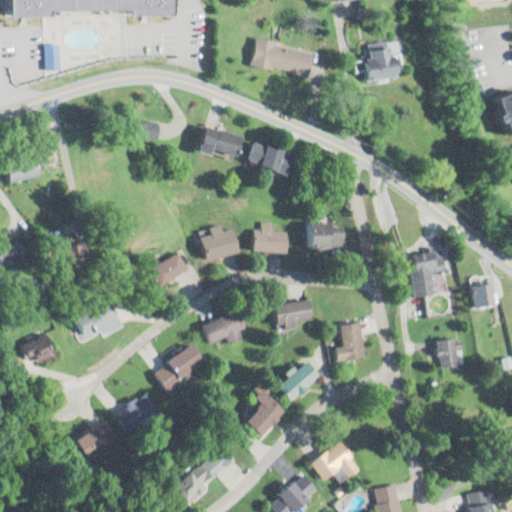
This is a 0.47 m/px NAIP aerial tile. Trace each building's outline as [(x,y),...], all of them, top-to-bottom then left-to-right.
[(162,0),(162,11),(121,11),(121,6),(40,7),(40,12),(0,12),(0,0),(162,0)] [(66,0),(66,24),(100,24),(100,0),(66,0)] [(247,39),(242,65),(300,76),(305,50),(247,39)] [(343,51),(346,79),(382,74),(378,46),(343,51)] [(499,134),(511,129),(511,107),(501,111),(504,119),(494,122),(499,134)] [(131,135),(151,140),(155,122),(135,117),(131,135)] [(225,155),(231,134),(194,125),(187,152),(199,155),(201,149),(225,155)] [(238,159),(278,178),(288,157),(247,139),(238,159)] [(0,165),(0,180),(3,187),(30,174),(20,155),(0,165)] [(271,222),(255,222),(255,228),(245,228),(245,252),(284,252),(284,231),(270,231),(271,222)] [(340,247),(339,222),(298,224),(299,249),(340,247)] [(234,253),(229,226),(192,232),(197,260),(234,253)] [(71,246),(49,249),(52,267),(74,263),(71,246)] [(407,296),(430,293),(428,275),(442,273),(439,248),(402,252),(407,296)] [(178,270),(168,252),(139,270),(149,287),(178,270)] [(468,308),(489,305),(486,282),(465,285),(468,308)] [(309,323),(306,299),(266,304),(269,328),(309,323)] [(116,326),(107,302),(68,316),(76,340),(116,326)] [(246,336),(235,309),(197,324),(205,344),(226,335),(228,343),(246,336)] [(361,357),(354,321),(333,324),(337,347),(331,349),(333,362),(361,357)] [(10,350),(17,360),(25,354),(32,363),(50,351),(36,332),(10,350)] [(432,365),(457,366),(457,339),(433,338),(432,365)] [(162,389),(201,362),(187,343),(148,370),(162,389)] [(285,402),(314,376),(299,360),(270,385),(285,402)] [(157,413),(143,391),(109,414),(124,436),(157,413)] [(277,413),(260,395),(236,419),(254,436),(277,413)] [(116,439),(102,420),(74,440),(88,459),(116,439)] [(331,471),(337,481),(354,469),(335,440),(304,461),(318,480),(331,471)] [(202,488),(198,483),(227,458),(213,441),(157,488),(176,510),(202,488)] [(304,481),(293,490),(284,480),(267,495),(275,504),(266,511),(267,511),(286,511),(312,490),(304,481)] [(370,511),(395,511),(390,483),(366,488),(370,511)] [(485,511),(483,491),(465,493),(466,504),(462,505),(462,511),(485,511)]
